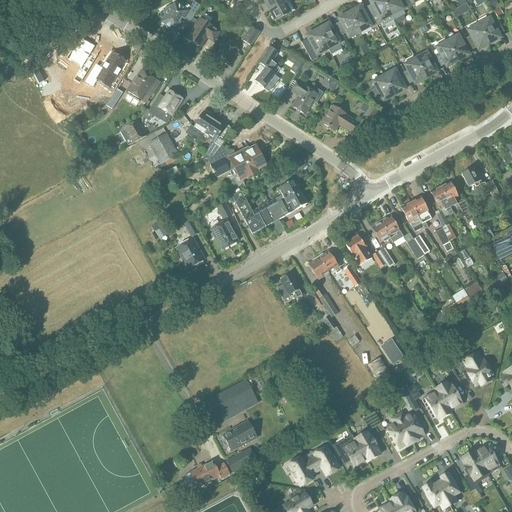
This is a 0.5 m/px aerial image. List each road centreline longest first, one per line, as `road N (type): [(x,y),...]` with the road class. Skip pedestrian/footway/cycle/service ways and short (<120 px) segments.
road 1 (residential): [(0,405),(344,212),(369,184)]
road 2 (residential): [(369,184),(83,0)]
road 3 (residential): [(358,511),(363,487),(463,433),(497,434),(511,453)]
road 4 (residential): [(511,122),(387,183),(369,184)]
road 5 (residential): [(393,114),(511,49)]
